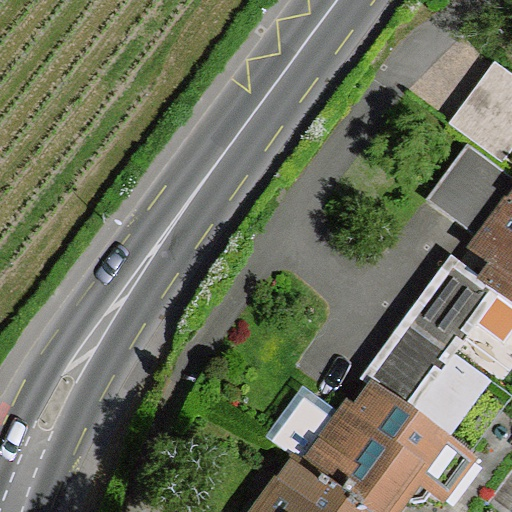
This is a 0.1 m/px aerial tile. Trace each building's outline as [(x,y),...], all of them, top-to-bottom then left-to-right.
[(457,117),(511,156),(511,62),(501,55),(457,117)] [(511,192),(511,179),(471,149),(431,202),(478,238),(511,192)] [(435,291),(479,323),(507,346),(511,339),(511,205),(484,244),(507,261),(488,287),(456,263),(435,291)] [(413,323),(455,355),(479,323),(435,291),(413,323)] [(433,386),(455,355),(413,323),(390,355),(433,386)] [(299,461),(369,511),(400,511),(409,499),(415,505),(426,504),(432,496),(441,503),(474,458),(447,437),(487,379),(455,355),(433,386),(414,414),(382,389),(364,413),(356,407),(341,427),(308,402),(277,445),(299,461)] [(369,511),(299,461),(263,511),(369,511)]
